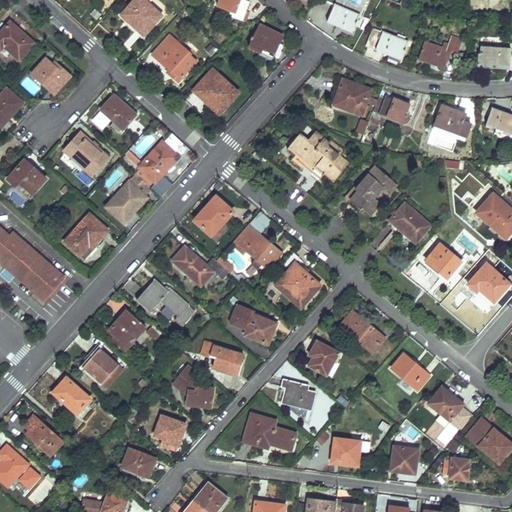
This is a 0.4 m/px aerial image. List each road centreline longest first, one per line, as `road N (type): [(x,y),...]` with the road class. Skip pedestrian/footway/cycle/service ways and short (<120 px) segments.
road 1 (residential): [(183,465),(506,498),(511,491)]
road 2 (residential): [(31,363),(216,159)]
road 3 (residential): [(183,465),(351,272)]
road 4 (residential): [(216,159),(43,0)]
road 5 (residential): [(320,45),(409,86),(473,96),(511,89)]
road 6 (residential): [(351,272),(216,159)]
road 7 (residential): [(216,159),(320,45)]
road 8 (residential): [(463,359),(351,272)]
